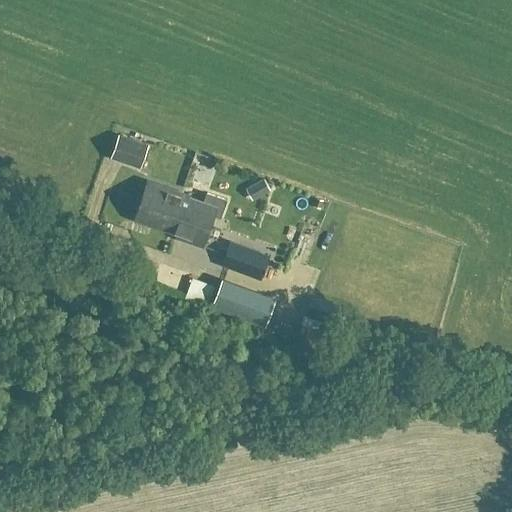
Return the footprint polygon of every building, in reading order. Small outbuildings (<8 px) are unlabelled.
[(139,170),(147,148),(118,138),(110,160),(139,170)] [(167,235),(180,198),(180,197),(146,185),(133,223),(167,235)] [(175,243),(201,252),(212,220),(219,222),(226,204),(205,196),(202,206),(180,198),(167,235),(175,238),(173,243),(175,243)] [(261,283),(267,267),(270,259),(230,244),(227,252),(221,268),(261,283)] [(211,308),(217,288),(196,282),(190,302),(211,308)] [(276,302),(224,283),(213,310),(265,330),(276,302)] [(330,305),(311,299),(305,316),(344,330),(347,320),(327,313),(330,305)]
